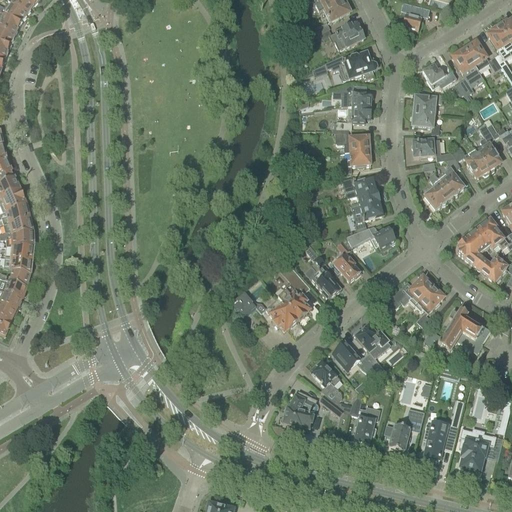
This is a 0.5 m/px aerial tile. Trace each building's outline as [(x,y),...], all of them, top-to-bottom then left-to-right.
[(10,0),(7,5),(26,18),(26,17),(28,17),(30,14),(30,12),(32,10),(21,0),(10,0)] [(21,0),(32,10),(33,8),(35,9),(37,6),(37,4),(39,0),(21,0)] [(304,0),(300,2),(303,8),(314,3),(312,0),(304,0)] [(318,5),(314,7),(318,15),(345,2),(343,0),(317,0),(316,1),(316,2),(318,5)] [(345,2),(318,15),(318,16),(323,13),(329,26),(349,16),(347,11),(348,8),(345,2)] [(0,15),(3,18),(2,19),(19,29),(22,23),(24,23),(26,21),(25,19),(26,18),(7,5),(3,11),(0,8),(0,15)] [(412,34),(417,35),(421,20),(425,21),(427,13),(404,7),(401,18),(404,19),(401,31),(407,33),(407,34),(412,35),(412,34)] [(0,33),(13,40),(14,39),(15,38),(17,35),(16,34),(16,33),(19,29),(2,19),(0,17),(0,33)] [(503,25),(497,29),(511,51),(511,25),(510,23),(506,26),(505,25),(504,25),(503,25)] [(326,26),(314,31),(317,38),(328,33),(329,32),(326,26)] [(328,33),(319,37),(322,43),(325,42),(326,41),(326,42),(328,45),(330,44),(332,47),(334,46),(338,54),(344,51),(354,46),(363,42),(362,40),(362,37),(361,36),(359,35),(355,26),(331,38),(328,33)] [(491,36),(487,38),(499,57),(494,60),(501,71),(511,89),(511,77),(504,65),(511,59),(511,51),(497,29),(492,32),(491,34),(490,34),(491,36)] [(0,47),(9,51),(11,47),(10,46),(11,46),(12,45),(13,42),(13,41),(13,40),(0,33),(0,47)] [(468,47),(462,51),(477,74),(477,75),(489,68),(494,76),(501,71),(494,60),(488,64),(483,57),(484,56),(479,49),(479,50),(475,45),(469,49),(468,47)] [(0,61),(4,63),(5,61),(6,60),(7,58),(7,56),(9,51),(0,47),(0,61)] [(457,57),(451,61),(454,65),(453,66),(458,73),(459,72),(465,82),(458,86),(466,99),(468,98),(473,95),(470,91),(482,83),(483,84),(477,75),(477,74),(462,51),(456,55),(457,57)] [(341,60),(324,68),(326,74),(331,72),(332,75),(337,74),(341,83),(341,84),(342,85),(343,85),(354,81),(355,82),(361,80),(362,84),(364,83),(374,80),(372,75),(374,74),(375,71),(374,69),(372,67),(369,68),(366,57),(357,60),(356,59),(350,61),(350,63),(343,65),(341,60)] [(426,84),(431,92),(432,92),(433,92),(439,89),(441,92),(448,88),(444,80),(446,79),(441,71),(437,74),(433,68),(422,75),(427,83),(426,84)] [(302,83),(305,95),(314,93),(310,80),(302,83)] [(470,105),(458,86),(453,89),(460,100),(462,98),(468,107),(470,105)] [(337,94),(337,96),(342,96),(342,111),(347,111),(370,112),(370,103),(372,102),(372,100),(370,98),(366,98),(366,97),(353,96),(353,88),(351,88),(342,92),(337,94)] [(413,107),(412,115),(435,117),(436,110),(435,110),(436,107),(440,108),(441,108),(442,99),(440,98),(434,96),(434,102),(428,101),(421,100),(414,100),(414,107),(413,107)] [(336,133),(334,133),(334,134),(348,134),(351,133),(351,126),(364,127),(364,123),(370,123),(370,119),(371,118),(371,115),(370,114),(370,112),(347,111),(346,125),(336,125),(336,133)] [(435,117),(412,115),(411,123),(412,123),(411,130),(417,130),(417,131),(425,132),(425,131),(431,132),(430,138),(438,138),(439,128),(434,127),(435,117)] [(481,149),(474,153),(489,176),(495,173),(495,171),(495,170),(500,167),(497,162),(498,162),(494,154),(493,155),(487,146),(493,142),(486,131),(484,127),(478,132),(484,141),(481,143),(480,144),(479,146),(481,149)] [(492,127),(486,131),(493,142),(499,138),(511,160),(511,133),(506,137),(503,131),(497,135),(492,127)] [(344,156),(348,156),(369,155),(369,153),(370,152),(370,149),(368,148),(368,140),(362,141),(362,140),(354,140),(354,141),(348,142),(348,134),(334,134),(335,149),(343,148),(344,156)] [(412,147),(410,149),(411,151),(412,152),(413,161),(419,160),(419,161),(427,160),(426,160),(434,159),(435,159),(439,158),(438,152),(437,144),(433,144),(433,143),(421,144),(412,145),(412,147)] [(459,151),(450,156),(450,157),(454,163),(456,165),(463,161),(468,170),(468,171),(472,178),(472,177),(475,182),(482,178),(483,179),(484,179),(489,176),(474,153),(467,157),(469,160),(466,162),(459,151)] [(347,170),(339,170),(340,177),(341,177),(351,176),(350,171),(356,170),(356,171),(364,170),(370,169),(369,162),(371,161),(371,157),(369,156),(369,155),(348,156),(349,164),(346,164),(347,170)] [(439,158),(435,159),(436,165),(436,166),(444,164),(454,163),(450,157),(448,157),(443,158),(439,158)] [(6,162),(0,163),(0,186),(1,186),(13,180),(10,174),(11,174),(9,170),(9,166),(7,164),(6,162)] [(454,163),(444,164),(453,175),(453,176),(459,171),(456,165),(454,163)] [(422,168),(423,175),(434,173),(433,166),(422,168)] [(437,182),(451,200),(453,200),(455,200),(456,199),(457,196),(463,191),(457,183),(449,174),(444,177),(440,180),(439,180),(437,182)] [(437,182),(433,177),(428,182),(435,190),(423,200),(434,214),(441,209),(443,209),(445,208),(445,206),(451,200),(437,182)] [(0,200),(19,192),(17,187),(18,186),(16,182),(14,181),(14,180),(13,180),(1,186),(0,186),(0,200)] [(347,202),(356,200),(375,194),(374,190),(375,189),(374,185),(373,185),(372,181),(353,186),(352,181),(341,184),(343,190),(345,190),(346,193),(344,194),(347,202)] [(0,216),(3,216),(25,207),(24,205),(26,204),(23,198),(22,198),(19,192),(0,200),(0,216)] [(358,206),(349,209),(351,214),(354,214),(359,212),(379,206),(375,194),(356,200),(358,206)] [(359,212),(354,214),(355,219),(352,220),(356,236),(365,232),(363,224),(383,219),(382,215),(382,214),(381,210),(380,209),(379,206),(359,212)] [(0,221),(1,221),(3,228),(29,222),(29,220),(29,219),(29,215),(28,215),(25,207),(3,216),(0,216),(0,221)] [(511,210),(502,216),(511,233),(511,235),(507,239),(508,241),(511,245),(511,210)] [(0,237),(0,239),(33,236),(31,229),(32,228),(31,224),(30,224),(29,222),(3,228),(3,229),(5,236),(0,237)] [(488,225),(476,234),(496,259),(496,258),(501,254),(503,253),(507,250),(509,253),(511,250),(511,245),(508,241),(507,239),(501,243),(496,237),(498,236),(488,225)] [(356,236),(344,241),(350,252),(372,240),(379,253),(388,248),(389,250),(394,247),(394,245),(395,245),(387,231),(376,237),(372,230),(365,232),(356,236)] [(457,257),(474,271),(480,263),(489,270),(495,262),(496,263),(497,262),(496,262),(497,260),(476,234),(456,250),(456,251),(456,252),(455,253),(455,254),(456,255),(456,256),(457,256),(457,257)] [(33,236),(0,239),(0,242),(5,243),(6,243),(6,249),(33,250),(33,248),(34,247),(34,243),(33,242),(33,236)] [(336,262),(329,268),(331,271),(337,278),(340,276),(342,278),(349,286),(354,281),(355,282),(361,277),(344,258),(349,254),(341,246),(339,243),(333,246),(336,250),(341,257),(337,261),(336,261),(336,262)] [(6,250),(5,261),(32,264),(32,263),(33,262),(33,258),(33,257),(33,250),(6,249),(6,250)] [(308,249),(303,253),(315,266),(310,270),(311,271),(316,277),(310,283),(328,304),(330,303),(331,304),(335,300),(335,298),(339,294),(321,271),(325,268),(308,249)] [(4,260),(3,272),(4,272),(8,273),(12,274),(30,278),(31,272),(32,270),(32,267),(31,266),(32,264),(5,261),(4,260)] [(480,263),(474,271),(494,286),(499,279),(500,280),(506,272),(507,271),(497,262),(496,263),(495,262),(489,270),(480,263)] [(286,266),(277,273),(277,274),(278,273),(290,286),(282,292),(282,293),(283,293),(285,295),(277,302),(297,325),(298,324),(300,324),(304,320),(304,319),(306,316),(309,313),(305,307),(307,305),(302,299),(299,301),(295,295),(305,287),(286,266)] [(305,277),(310,283),(316,277),(311,271),(305,277)] [(0,276),(0,277),(0,281),(1,282),(26,291),(28,286),(30,284),(31,281),(30,279),(30,278),(12,274),(10,280),(0,276)] [(407,304),(414,310),(432,291),(431,290),(432,288),(429,286),(428,286),(422,281),(418,285),(417,284),(411,290),(412,291),(405,299),(399,293),(384,307),(388,312),(396,312),(401,307),(403,309),(407,304)] [(0,283),(0,284),(0,294),(2,295),(22,303),(26,291),(1,282),(0,283)] [(432,291),(414,310),(421,317),(422,315),(423,317),(426,319),(433,312),(434,312),(439,306),(440,305),(443,301),(440,298),(437,296),(438,294),(435,292),(433,292),(432,291)] [(1,296),(0,298),(0,307),(16,315),(22,303),(2,295),(1,296)] [(234,305),(231,308),(241,319),(242,321),(255,310),(253,309),(251,306),(252,306),(251,304),(244,297),(233,304),(234,305)] [(269,309),(264,313),(268,317),(273,323),(271,325),(276,332),(279,330),(283,335),(287,332),(287,333),(290,331),(291,331),(296,327),(296,326),(297,325),(277,302),(271,307),(269,309)] [(0,307),(0,320),(10,326),(16,315),(0,307)] [(257,308),(255,310),(260,317),(264,313),(261,309),(257,308)] [(443,342),(432,335),(425,347),(436,354),(438,350),(450,358),(457,346),(476,358),(477,358),(482,349),(481,349),(489,335),(472,324),(470,322),(469,323),(458,316),(457,319),(452,316),(448,323),(453,325),(443,342)] [(0,337),(4,339),(10,326),(0,320),(0,337)] [(359,332),(352,338),(359,345),(369,357),(365,361),(367,364),(378,376),(382,372),(373,362),(383,353),(381,351),(387,346),(386,344),(380,336),(379,337),(376,334),(374,336),(368,329),(361,335),(359,332)] [(345,371),(348,374),(357,366),(374,386),(381,380),(367,364),(365,361),(360,365),(355,359),(350,353),(349,353),(344,347),(342,349),(340,349),(337,351),(337,353),(332,357),(335,361),(335,362),(344,372),(345,371)] [(415,357),(432,364),(433,360),(417,353),(415,357)] [(338,406),(338,401),(332,395),(336,391),(333,389),(339,383),(322,366),(321,367),(320,366),(317,369),(318,370),(311,377),(315,381),(324,390),(319,395),(324,399),(333,406),(338,406)] [(442,372),(440,379),(442,380),(444,380),(458,384),(460,377),(442,372)] [(428,399),(431,388),(424,387),(422,398),(428,399)] [(280,423),(280,424),(280,425),(281,426),(281,427),(282,427),(283,427),(291,430),(291,432),(300,435),(301,431),(310,434),(313,419),(311,419),(312,415),(313,415),(315,415),(317,413),(317,411),(316,409),(315,408),(317,404),(311,401),(298,395),(295,400),(288,413),(287,412),(285,419),(284,419),(283,419),(283,420),(282,420),(281,420),(281,421),(280,422),(280,423)] [(324,399),(319,404),(340,421),(343,416),(349,418),(351,409),(338,406),(333,406),(324,399)] [(351,409),(349,418),(359,420),(358,427),(356,427),(354,438),(355,438),(353,445),(369,449),(371,441),(374,441),(376,433),(373,433),(375,425),(377,425),(379,414),(366,410),(365,413),(359,412),(361,403),(356,402),(355,402),(352,405),(351,409)] [(504,402),(502,413),(509,415),(511,404),(504,402)] [(386,429),(383,439),(391,441),(390,443),(388,453),(392,454),(392,455),(399,457),(399,456),(403,457),(409,434),(418,436),(423,417),(409,413),(404,432),(394,430),(393,431),(386,429)] [(425,431),(423,442),(427,443),(423,462),(438,465),(445,439),(455,441),(457,433),(461,417),(454,415),(451,428),(443,426),(442,429),(427,425),(426,427),(425,427),(424,430),(425,430),(425,431)] [(468,473),(468,476),(467,476),(478,479),(483,458),(484,458),(486,450),(493,451),(495,441),(483,438),(483,437),(483,435),(472,433),(471,436),(461,433),(458,442),(458,443),(459,443),(460,443),(458,451),(462,452),(463,453),(460,462),(461,463),(462,463),(460,471),(468,473)]
